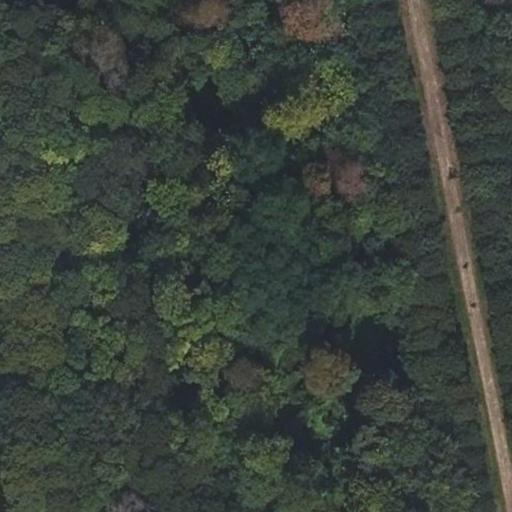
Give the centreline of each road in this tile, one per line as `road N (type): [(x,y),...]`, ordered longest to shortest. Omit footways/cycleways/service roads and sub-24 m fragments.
road 1 (track): [(153,0),(286,511)]
road 2 (track): [(0,150),(37,511)]
